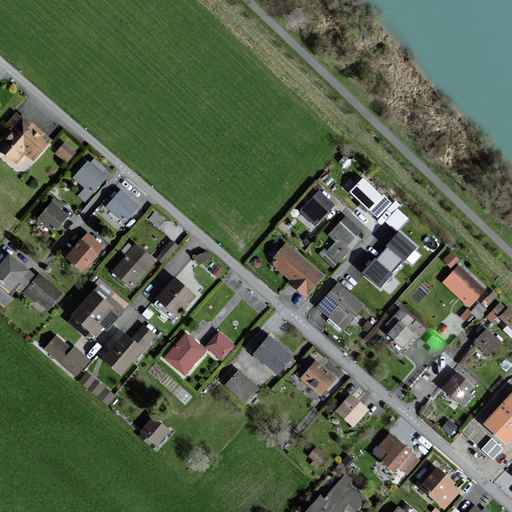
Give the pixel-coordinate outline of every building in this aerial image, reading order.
[(14,127),(0,143),(0,148),(17,163),(24,154),(34,161),(52,140),(23,116),(21,118),(17,114),(9,123),(14,127)] [(65,144),(57,153),(68,161),(75,152),(65,144)] [(88,162),(74,178),(86,188),(80,195),(86,200),(106,178),(101,174),(105,169),(94,160),(91,164),(88,162)] [(382,196),(363,179),(351,192),(369,210),(370,209),(377,216),(391,202),(383,195),(382,196)] [(120,191),(107,206),(125,222),(138,206),(120,191)] [(301,212),(315,225),(334,204),(319,191),(301,212)] [(55,200),(39,219),(55,231),(67,215),(60,209),(62,206),(55,200)] [(160,223),(165,216),(156,209),(150,216),(160,223)] [(345,218),(330,234),(338,241),(337,242),(329,251),(339,261),(349,250),(346,247),(360,231),(345,218)] [(399,233),(388,245),(390,246),(403,258),(404,259),(415,247),(399,233)] [(88,234),(68,257),(82,270),(103,247),(88,234)] [(177,245),(171,241),(162,252),(163,253),(158,259),(162,262),(177,245)] [(323,276),(287,244),(272,262),(293,281),(292,283),(305,296),(323,276)] [(126,255),(113,271),(132,287),(155,260),(137,245),(128,256),(126,255)] [(390,273),(403,258),(390,246),(377,261),(390,273)] [(338,262),(324,249),(320,254),(333,267),(338,262)] [(458,259),(452,253),(444,261),(450,267),(458,259)] [(21,291),(35,275),(29,270),(9,254),(0,264),(0,284),(10,293),(19,282),(22,285),(19,288),(21,291)] [(381,286),(391,274),(390,273),(377,261),(375,260),(364,272),(381,286)] [(484,290),(459,267),(444,282),(469,306),(484,290)] [(221,271),(217,268),(213,273),(217,276),(221,271)] [(24,292),(35,301),(37,300),(48,309),(62,294),(39,275),(33,282),(24,292)] [(175,279),(158,298),(179,315),(187,305),(186,303),(193,294),(175,279)] [(337,285),(319,306),(344,328),(362,306),(337,285)] [(107,301),(95,291),(68,322),(86,338),(92,330),(96,334),(103,326),(107,330),(125,310),(117,304),(110,298),(109,300),(107,301)] [(511,311),(508,308),(507,309),(500,303),(487,317),(492,321),(498,315),(511,327),(511,311)] [(403,347),(414,335),(406,327),(412,320),(401,309),(387,325),(392,330),(389,334),(403,347)] [(156,335),(145,325),(132,339),(143,350),(156,335)] [(486,330),(475,342),(489,355),(500,342),(486,330)] [(433,331),(426,342),(440,352),(448,341),(433,331)] [(103,359),(121,374),(143,350),(132,339),(125,333),(103,359)] [(219,333),(207,346),(222,359),(233,346),(219,333)] [(186,334),(166,358),(185,374),(205,350),(186,334)] [(70,349),(56,337),(45,349),(60,361),(70,349)] [(270,338),(255,354),(278,373),(292,357),(270,338)] [(89,360),(75,347),(61,363),(75,376),(89,360)] [(316,362),(302,378),(321,395),(335,379),(316,362)] [(239,371),(227,385),(245,402),(258,388),(239,371)] [(94,379),(87,373),(80,381),(87,387),(94,379)] [(457,374),(444,390),(463,406),(471,396),(468,393),(473,387),(457,374)] [(103,387),(96,381),(89,389),(96,395),(103,387)] [(113,395),(106,389),(99,398),(106,403),(113,395)] [(352,395),(337,411),(353,426),(368,410),(352,395)] [(511,436),(511,395),(486,425),(506,443),(511,436)] [(153,449),(170,428),(151,412),(134,432),(153,449)] [(456,428),(449,421),(443,428),(450,434),(456,428)] [(390,434),(381,445),(390,453),(383,461),(394,471),(398,466),(407,473),(419,460),(390,434)] [(328,458),(316,448),(310,456),(321,465),(328,458)] [(438,468),(424,484),(433,491),(429,495),(444,508),(459,491),(453,485),(455,483),(438,468)] [(350,480),(346,476),(324,500),(321,497),(307,511),(339,511),(346,505),(353,511),(363,501),(346,485),(350,480)]
